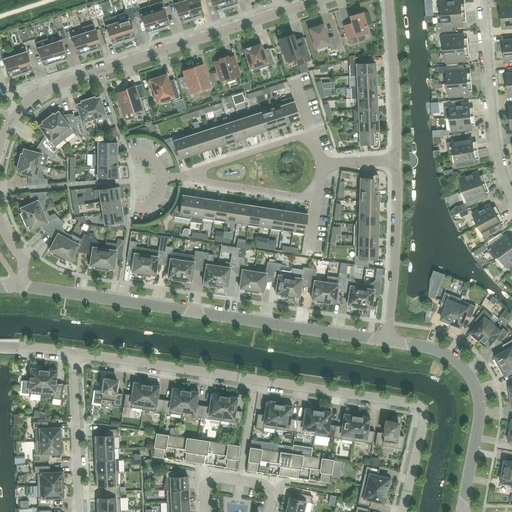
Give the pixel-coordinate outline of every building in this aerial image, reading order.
[(129,0),(122,0),(125,9),(126,13),(116,17),(117,22),(124,41),(132,38),(132,37),(135,36),(129,19),(135,17),(132,7),(129,0)] [(186,0),(185,0),(186,0),(176,3),(175,1),(174,2),(181,21),(184,20),(184,22),(192,19),(186,0)] [(186,0),(192,19),(201,16),(200,15),(203,14),(198,0),(186,0)] [(211,0),(215,10),(218,9),(218,11),(227,8),(224,0),(211,0)] [(460,0),(456,0),(441,1),(442,15),(465,13),(465,6),(461,7),(460,0)] [(150,5),(152,10),(158,30),(167,27),(166,26),(169,25),(161,1),(150,5)] [(100,4),(93,6),(98,18),(104,16),(100,4)] [(228,13),(240,8),(238,4),(226,9),(228,13)] [(139,9),(146,32),(149,31),(150,33),(158,30),(152,10),(150,5),(139,9)] [(502,16),(502,18),(511,16),(511,5),(501,7),(502,16)] [(98,18),(93,6),(87,8),(91,20),(98,18)] [(369,15),(368,13),(365,12),(362,12),(350,16),(353,26),(345,29),(350,44),(364,40),(362,34),(369,32),(367,25),(371,24),(370,17),(369,15)] [(438,23),(436,25),(437,32),(452,31),(451,27),(463,26),(462,19),(466,19),(465,13),(442,15),(443,22),(443,23),(438,23)] [(70,27),(66,15),(59,17),(63,29),(70,27)] [(124,41),(117,22),(116,17),(115,16),(104,19),(112,43),(115,42),(116,44),(124,41)] [(511,16),(502,18),(502,19),(503,28),(511,27),(511,16)] [(57,31),(63,29),(59,17),(53,19),(57,31)] [(498,19),(489,19),(490,27),(498,27),(498,19)] [(100,47),(94,27),(93,23),(82,27),(83,30),(84,33),(90,52),(98,49),(98,48),(100,47)] [(313,28),(310,29),(316,48),(329,44),(331,50),(337,48),(333,36),(327,38),(323,25),(320,26),(319,24),(313,26),(313,28)] [(31,26),(25,28),(29,40),(35,38),(31,26)] [(25,28),(19,30),(23,42),(29,40),(25,28)] [(81,55),(90,52),(84,33),(83,30),(76,32),(73,30),(71,33),(78,54),(81,53),(81,55)] [(293,34),(278,39),(286,61),(296,58),(297,63),(310,59),(303,37),(295,40),(293,34)] [(464,34),(444,36),(445,49),(468,47),(468,41),(464,41),(464,34)] [(36,42),(37,46),(44,65),(47,64),(47,66),(55,63),(49,44),(47,38),(36,42)] [(49,43),(49,44),(55,63),(64,61),(63,59),(66,58),(60,39),(59,39),(60,41),(50,44),(49,43)] [(262,51),(260,45),(245,50),(251,67),(257,65),(259,69),(274,64),(269,48),(262,51)] [(29,70),(32,69),(25,48),(22,47),(20,50),(14,52),(15,55),(21,73),(21,74),(30,72),(29,70)] [(468,47),(445,49),(446,62),(466,61),(465,54),(469,53),(468,47)] [(21,74),(21,73),(15,55),(4,59),(4,57),(3,57),(9,77),(12,76),(13,77),(21,74)] [(352,58),(349,59),(350,75),(353,75),(375,74),(375,63),(367,63),(366,55),(352,58)] [(219,58),(220,60),(214,62),(221,81),(226,79),(227,81),(234,78),(234,76),(239,75),(233,56),(228,57),(227,56),(219,58)] [(187,85),(190,94),(211,87),(203,63),(182,70),(184,76),(178,78),(181,87),(187,85)] [(446,66),(441,67),(439,67),(439,73),(447,73),(448,84),(471,82),(471,75),(467,76),(467,69),(460,69),(459,65),(451,66),(446,66)] [(376,86),(375,74),(353,75),(353,78),(355,79),(356,87),(357,87),(376,86)] [(151,80),(156,95),(153,96),(155,99),(158,101),(161,102),(165,102),(164,99),(172,97),(173,100),(179,98),(180,98),(174,79),(168,81),(166,76),(151,80)] [(472,88),(471,82),(448,84),(449,97),(469,95),(468,88),(472,88)] [(126,90),(116,93),(123,113),(122,113),(124,121),(136,117),(134,112),(142,109),(139,99),(146,96),(142,84),(135,86),(126,88),(126,90)] [(354,98),(358,98),(376,97),(376,86),(357,87),(356,87),(351,87),(352,98),(354,98)] [(239,94),(232,96),(233,101),(234,105),(245,101),(242,93),(239,94)] [(94,118),(105,115),(108,125),(115,123),(110,109),(104,111),(99,97),(95,98),(94,97),(88,99),(94,118)] [(289,123),(300,119),(292,97),(281,100),(283,103),(283,105),(289,123)] [(377,109),(376,97),(358,98),(354,98),(354,101),(356,103),(357,110),(358,110),(377,109)] [(81,119),(76,120),(80,134),(86,132),(83,122),(93,118),(93,119),(94,118),(88,99),(81,101),(81,103),(77,104),(81,119)] [(289,123),(283,105),(283,103),(276,106),(273,104),(271,105),(272,109),(278,126),(289,123)] [(446,108),(446,109),(447,118),(451,118),(474,116),(474,110),(470,110),(469,103),(449,105),(450,106),(448,106),(447,107),(446,108)] [(272,109),(261,112),(267,130),(278,126),(272,109)] [(353,110),(354,121),(377,120),(377,109),(358,110),(357,110),(353,110)] [(63,118),(58,111),(54,114),(53,113),(48,117),(64,139),(73,132),(76,136),(80,134),(76,120),(74,115),(63,118)] [(256,134),(267,130),(261,112),(250,116),(256,134)] [(250,116),(240,119),(239,119),(245,137),(256,134),(250,116)] [(474,116),(451,118),(452,131),(472,130),(471,122),(475,122),(474,116)] [(55,146),(64,139),(48,117),(42,122),(43,123),(39,126),(48,138),(43,145),(55,153),(58,150),(55,146)] [(239,119),(228,123),(234,141),(245,137),(239,119)] [(354,133),(359,132),(378,132),(377,120),(354,121),(354,133)] [(228,123),(217,126),(223,144),(234,141),(228,123)] [(217,126),(207,130),(212,148),(223,144),(217,126)] [(201,151),(212,148),(207,130),(196,133),(201,151)] [(379,144),(378,132),(359,132),(360,144),(358,144),(358,145),(371,144),(372,146),(374,148),(376,147),(378,146),(379,144)] [(185,137),(184,133),(164,140),(172,149),(176,148),(179,158),(191,155),(185,137)] [(196,133),(185,137),(191,155),(201,151),(196,133)] [(98,142),(98,154),(117,154),(117,142),(116,134),(100,139),(100,142),(98,142)] [(449,155),(454,154),(478,150),(477,144),(473,145),(472,138),(452,141),(452,142),(447,143),(449,155)] [(53,157),(55,153),(43,145),(38,153),(24,149),(22,153),(21,153),(19,160),(39,165),(42,166),(43,166),(45,167),(48,156),(53,157)] [(479,156),(478,150),(454,154),(457,167),(476,164),(475,157),(479,156)] [(117,166),(117,154),(98,154),(92,154),(92,165),(98,165),(117,166)] [(42,166),(39,165),(19,160),(17,167),(19,167),(18,172),(32,176),(33,185),(47,183),(47,179),(44,178),(41,172),(42,166),(43,167),(43,166),(42,166)] [(117,166),(98,165),(98,177),(96,177),(116,177),(119,177),(118,168),(117,168),(117,166)] [(464,191),(486,183),(484,177),(481,178),(478,172),(459,178),(464,191)] [(360,178),(360,189),(360,190),(379,190),(379,178),(378,176),(376,174),(374,174),(372,176),(371,178),(358,178),(360,178)] [(488,189),(486,183),(464,191),(468,203),(487,197),(485,190),(488,189)] [(101,202),(119,198),(119,196),(120,195),(120,187),(117,187),(117,186),(97,190),(99,190),(101,202)] [(378,202),(379,190),(360,190),(360,201),(378,202)] [(21,213),(24,219),(46,210),(43,204),(46,197),(48,196),(48,192),(33,193),(34,202),(20,208),(22,212),(21,213)] [(177,205),(171,215),(170,216),(191,219),(191,215),(194,197),(182,195),(180,206),(177,205)] [(206,199),(194,197),(191,215),(203,217),(206,199)] [(121,209),(119,198),(101,202),(103,213),(121,209)] [(203,217),(214,219),(217,200),(206,199),(203,217)] [(228,202),(217,200),(214,219),(225,220),(228,202)] [(360,201),(359,212),(378,213),(378,202),(360,201)] [(239,204),(228,202),(225,220),(236,222),(239,204)] [(250,205),(239,204),(236,222),(248,224),(250,205)] [(472,214),(479,225),(500,214),(497,209),(493,210),(490,204),(472,214)] [(248,224),(259,226),(262,207),(250,205),(248,224)] [(259,226),(270,227),(273,209),(262,207),(259,226)] [(116,223),(123,221),(121,209),(103,213),(105,225),(107,224),(108,227),(117,229),(116,223)] [(284,211),(273,209),(270,227),(281,229),(284,211)] [(46,210),(24,219),(27,226),(28,225),(30,230),(44,224),(50,230),(61,220),(54,213),(48,216),(46,210)] [(281,229),(293,231),(295,212),(284,211),(281,229)] [(307,214),(295,212),(293,231),(305,233),(307,214)] [(355,221),(355,224),(378,224),(378,213),(359,212),(358,212),(358,220),(355,221)] [(499,221),(502,220),(500,214),(479,225),(485,237),(503,228),(499,221)] [(64,223),(61,220),(50,230),(56,237),(49,250),(53,252),(52,253),(59,257),(68,239),(70,235),(69,235),(64,233),(62,226),(64,223)] [(354,224),(354,235),(359,236),(377,236),(378,224),(355,224),(354,224)] [(78,244),(68,239),(59,257),(65,260),(66,259),(70,261),(77,248),(86,249),(88,235),(83,234),(78,244)] [(491,246),(499,257),(511,247),(511,239),(511,240),(507,234),(491,246)] [(101,268),(104,249),(105,249),(105,245),(105,244),(104,245),(99,244),(94,238),(94,236),(88,235),(86,249),(92,250),(90,265),(94,266),(94,267),(101,268)] [(354,247),(355,247),(377,248),(377,236),(359,236),(354,235),(354,247)] [(124,240),(117,239),(117,244),(106,242),(105,245),(105,249),(104,249),(101,268),(109,270),(109,268),(113,269),(116,254),(122,255),(124,240)] [(147,248),(136,247),(136,242),(130,241),(127,255),(134,256),(131,271),(136,272),(136,274),(143,275),(147,248)] [(158,250),(147,248),(143,275),(150,276),(150,274),(155,275),(157,260),(163,261),(166,246),(159,245),(158,250)] [(170,262),(167,277),(172,278),(172,279),(179,280),(182,260),(171,259),(172,247),(166,246),(163,261),(170,262)] [(355,247),(354,264),(368,267),(368,259),(377,259),(377,248),(355,247)] [(511,270),(511,247),(499,257),(507,268),(508,267),(511,271),(511,270)] [(193,262),(182,260),(179,280),(186,281),(186,280),(191,280),(193,265),(199,266),(202,252),(195,251),(193,262)] [(202,252),(199,266),(206,267),(203,282),(208,283),(208,284),(215,286),(218,262),(213,261),(214,255),(208,254),(208,253),(202,252)] [(219,262),(218,262),(215,286),(222,287),(222,285),(227,286),(229,271),(235,272),(238,257),(231,256),(230,262),(225,262),(224,267),(218,266),(219,262)] [(244,258),(238,257),(235,272),(242,273),(239,288),(244,288),(244,290),(251,291),(254,271),(243,269),(244,258)] [(265,273),(254,271),(251,291),(258,292),(258,291),(263,291),(265,276),(271,277),(274,263),(267,262),(265,273)] [(290,277),(289,277),(279,275),(280,264),(274,263),(271,277),(278,278),(275,293),(280,294),(280,295),(287,296),(290,277)] [(291,273),(290,273),(289,277),(290,277),(287,296),(294,298),(294,296),(299,297),(301,282),(307,283),(310,268),(303,267),(303,270),(297,274),(291,273)] [(316,301),(323,302),(326,282),(315,280),(316,269),(310,268),(307,283),(314,284),(311,299),(316,299),(316,301)] [(338,277),(327,276),(326,282),(323,302),(330,303),(330,302),(335,302),(337,287),(343,288),(346,274),(339,273),(338,277)] [(352,306),(359,307),(362,284),(356,283),(352,277),(352,275),(346,274),(343,288),(349,289),(347,304),(352,305),(352,306)] [(366,309),(366,307),(371,308),(373,293),(380,294),(382,279),(375,278),(375,280),(369,285),(362,284),(359,307),(366,309)] [(445,292),(440,306),(446,308),(441,319),(443,319),(442,322),(451,325),(460,300),(461,298),(445,292)] [(495,305),(498,300),(493,296),(490,301),(495,305)] [(460,300),(451,325),(459,328),(460,326),(461,327),(466,316),(471,318),(476,306),(460,300)] [(473,334),(471,336),(478,342),(493,325),(489,321),(493,316),(484,309),(475,320),(479,324),(472,333),(473,334)] [(493,325),(478,342),(485,348),(487,346),(488,347),(496,338),(500,342),(509,332),(504,328),(501,331),(493,325)] [(494,359),(499,367),(511,359),(511,340),(503,345),(506,351),(495,356),(496,358),(494,359)] [(503,375),(505,374),(506,375),(511,371),(511,359),(499,367),(503,375)] [(22,393),(41,395),(44,370),(40,370),(40,367),(32,366),(30,377),(30,381),(23,380),(22,393)] [(47,370),(44,370),(41,395),(53,396),(52,398),(67,400),(67,385),(62,384),(55,383),(56,379),(55,379),(56,369),(48,368),(47,370)] [(117,380),(112,380),(112,376),(106,375),(105,379),(104,378),(102,390),(95,389),(93,403),(101,404),(102,399),(113,401),(113,405),(120,407),(122,393),(115,392),(117,380)] [(132,395),(125,394),(123,406),(143,409),(146,385),(143,384),(143,382),(134,380),(132,395)] [(143,409),(162,412),(164,400),(157,398),(159,384),(150,383),(150,385),(146,385),(143,409)] [(182,415),(185,391),(182,390),(182,387),(173,386),(171,401),(164,400),(162,412),(182,415)] [(189,391),(185,391),(182,415),(183,411),(194,412),(193,417),(201,418),(203,405),(196,404),(198,390),(189,389),(189,391)] [(221,416),(224,396),(220,396),(221,393),(212,392),(210,406),(203,405),(201,418),(209,419),(210,415),(221,416)] [(228,397),(224,396),(221,416),(233,418),(232,423),(240,424),(242,411),(235,410),(237,396),(228,394),(228,397)] [(264,427),(275,429),(279,405),(275,404),(276,401),(267,400),(265,415),(258,414),(255,429),(263,430),(264,427)] [(283,405),(279,405),(275,429),(295,432),(297,419),(290,418),(292,404),(283,403),(283,405)] [(315,407),(306,406),(304,421),(297,419),(295,432),(314,435),(318,410),(314,410),(315,407)] [(314,435),(334,438),(336,425),(328,424),(331,410),(322,408),(322,411),(318,410),(314,435)] [(353,416),(354,413),(345,412),(343,426),(336,425),(334,438),(353,441),(357,416),(353,416)] [(361,417),(357,416),(353,441),(373,444),(375,431),(367,430),(370,416),(361,414),(361,417)] [(384,433),(377,432),(375,445),(402,449),(404,436),(397,435),(399,423),(398,423),(398,419),(392,418),(391,422),(386,421),(384,433)] [(35,430),(35,441),(60,440),(60,437),(63,437),(62,428),(48,429),(47,421),(32,422),(33,430),(35,430)] [(104,429),(105,436),(96,436),(96,440),(94,440),(94,449),(113,448),(113,436),(118,436),(117,429),(104,429)] [(164,448),(166,446),(175,448),(177,436),(156,433),(152,456),(162,458),(164,448)] [(198,439),(177,436),(175,448),(185,449),(186,451),(185,461),(194,463),(198,439)] [(207,453),(217,454),(218,442),(198,439),(194,463),(203,464),(205,454),(207,453)] [(34,461),(49,461),(49,453),(63,453),(63,444),(60,444),(60,440),(35,441),(36,453),(34,453),(34,461)] [(18,442),(18,451),(23,451),(23,456),(31,456),(31,442),(18,442)] [(218,442),(217,454),(226,455),(228,457),(226,468),(236,469),(239,445),(218,442)] [(271,450),(250,447),(246,471),(256,472),(258,462),(260,460),(269,462),(271,450)] [(114,460),(113,448),(94,449),(95,458),(97,458),(97,461),(119,460),(119,459),(114,460)] [(279,475),(288,477),(292,453),(271,450),(269,462),(279,463),(280,465),(279,475)] [(301,467),(310,468),(312,456),(292,453),(288,477),(297,478),(299,468),(301,467)] [(320,470),(322,472),(320,482),(330,483),(333,460),(312,456),(310,468),(320,470)] [(95,464),(95,473),(119,472),(119,460),(97,461),(97,464),(95,464)] [(503,462),(501,471),(511,472),(511,461),(505,461),(505,462),(503,462)] [(49,465),(34,466),(34,474),(37,474),(37,486),(62,485),(62,481),(65,481),(64,472),(50,473),(49,465)] [(366,466),(362,485),(386,491),(387,487),(389,488),(391,479),(377,476),(379,469),(366,466)] [(166,478),(164,490),(166,490),(171,490),(189,489),(188,477),(179,477),(178,470),(166,471),(166,478)] [(499,480),(502,480),(501,482),(511,483),(511,487),(511,490),(511,489),(511,472),(501,471),(499,480)] [(120,491),(119,472),(95,473),(96,482),(98,482),(98,485),(105,485),(105,492),(120,491)] [(62,488),(62,485),(37,486),(38,505),(51,505),(51,498),(65,497),(65,488),(62,488)] [(388,495),(385,494),(386,491),(362,485),(357,503),(370,506),(371,500),(386,503),(388,495)] [(27,488),(27,496),(36,495),(36,487),(27,488)] [(171,490),(166,490),(167,502),(172,502),(189,501),(189,489),(171,490)] [(121,510),(120,491),(105,492),(105,498),(99,498),(99,502),(96,502),(97,511),(121,510)] [(296,511),(303,511),(306,502),(310,503),(312,496),(297,493),(296,499),(289,497),(286,510),(296,511)] [(172,502),(167,502),(167,511),(189,511),(189,501),(172,502)]
